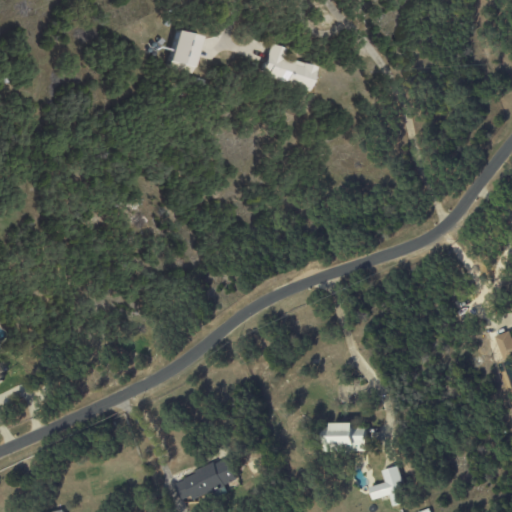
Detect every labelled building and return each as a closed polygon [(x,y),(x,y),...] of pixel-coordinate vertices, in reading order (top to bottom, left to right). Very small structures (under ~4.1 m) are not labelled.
[(192,71),(198,34),(174,30),(168,68),(192,71)] [(314,65),(281,57),(284,47),(269,44),(260,77),(308,89),(314,65)] [(511,337),(510,331),(495,336),(503,361),(511,357),(511,337)] [(367,451),(367,429),(354,430),(354,423),(330,423),(331,428),(322,428),(323,452),(367,451)] [(238,481),(229,459),(173,481),(181,500),(191,496),(192,499),(238,481)] [(386,482),(369,487),(373,500),(390,495),(393,506),(403,504),(400,493),(406,492),(398,466),(382,470),(386,482)]
